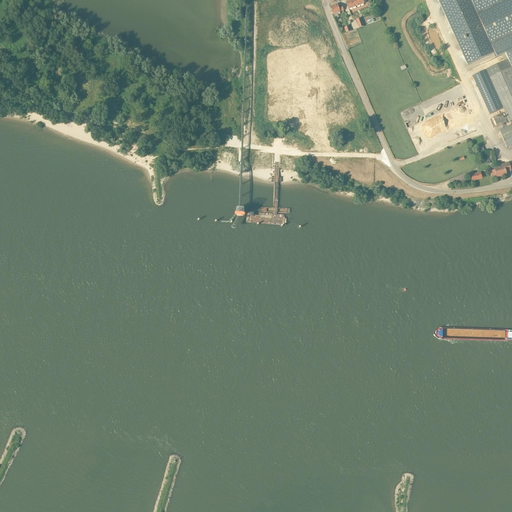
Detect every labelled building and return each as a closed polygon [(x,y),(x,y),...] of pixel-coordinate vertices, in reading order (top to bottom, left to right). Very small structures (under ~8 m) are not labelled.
[(349,9),(364,3),(362,0),(352,0),(346,2),(349,9)] [(511,0),(437,0),(467,65),(493,54),(495,58),(505,54),(508,60),(472,76),(489,114),(503,108),(505,112),(493,117),(507,147),(511,144),(511,0)] [(333,15),(344,11),(341,4),(338,6),(337,4),(330,7),(333,15)] [(506,172),(511,171),(509,163),(501,165),(502,167),(495,169),(495,170),(490,171),(491,177),(496,176),(497,177),(506,174),(506,172)] [(472,181),(482,179),(481,172),(470,175),(472,181)]
